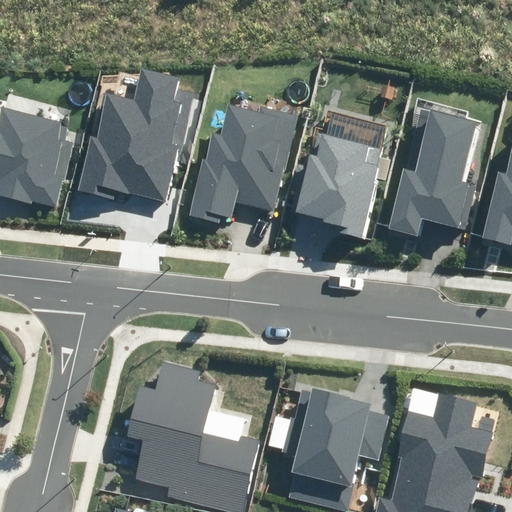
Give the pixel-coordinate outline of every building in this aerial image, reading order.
[(117,189),(166,201),(193,94),(176,90),(179,80),(144,71),(136,101),(109,95),(98,139),(91,137),(78,190),(114,200),(117,189)] [(188,215),(219,223),(221,214),(231,217),(235,201),(272,211),(297,114),(259,105),(257,113),(229,106),(222,134),(213,132),(207,158),(204,157),(188,215)] [(33,200),(56,206),(72,141),(64,139),(68,125),(1,108),(0,112),(0,196),(31,204),(33,200)] [(425,218),(465,228),(476,185),(462,182),(477,122),(421,108),(406,169),(402,168),(387,228),(420,236),(425,218)] [(336,232),(362,238),(381,166),(364,162),(368,145),(323,134),(317,156),(309,155),(295,213),(338,224),(336,232)] [(511,236),(511,154),(507,176),(498,174),(482,238),(510,245),(511,236)] [(167,495),(234,511),(241,511),(260,440),(243,435),(241,443),(205,434),(217,385),(198,381),(200,371),(164,362),(157,390),(140,385),(127,436),(145,441),(136,478),(170,487),(167,495)] [(289,498),(345,510),(358,454),(379,459),(389,415),(369,410),(371,403),(301,388),(286,453),(299,456),(289,498)] [(375,511),(468,511),(476,476),(483,477),(493,432),(471,427),(477,402),(439,394),(434,415),(407,409),(396,455),(402,457),(392,501),(379,498),(375,511)]
